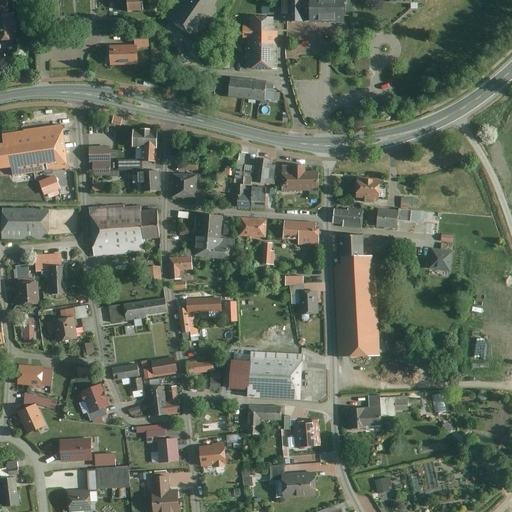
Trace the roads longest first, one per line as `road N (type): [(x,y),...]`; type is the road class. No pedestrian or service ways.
road 1 (residential): [(306,146),(276,78),(190,68),(172,111)]
road 2 (residential): [(184,393),(162,254),(165,205)]
road 3 (residential): [(335,408),(328,228)]
road 4 (residential): [(165,205),(328,221)]
road 5 (residential): [(184,393),(335,408)]
road 6 (secondary): [(172,111),(306,146)]
road 7 (secondary): [(326,147),(379,143),(456,112)]
road 8 (residential): [(85,244),(104,363)]
